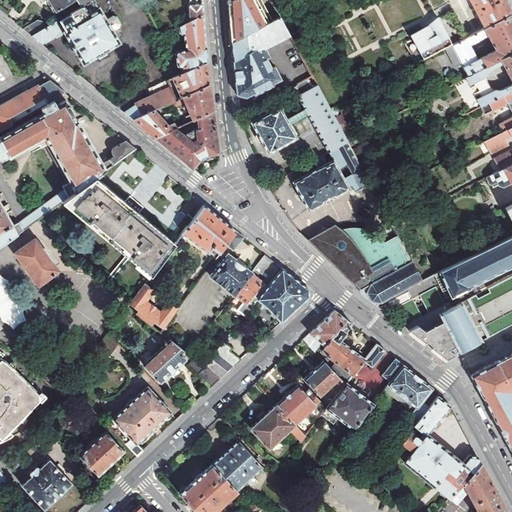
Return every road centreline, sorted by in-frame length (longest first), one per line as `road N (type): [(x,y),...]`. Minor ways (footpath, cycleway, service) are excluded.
road 1 (residential): [(0,24),(241,217),(256,214)]
road 2 (residential): [(333,290),(452,386),(511,492)]
road 3 (residential): [(135,473),(333,290)]
road 4 (residential): [(256,214),(258,200),(232,136),(218,0)]
